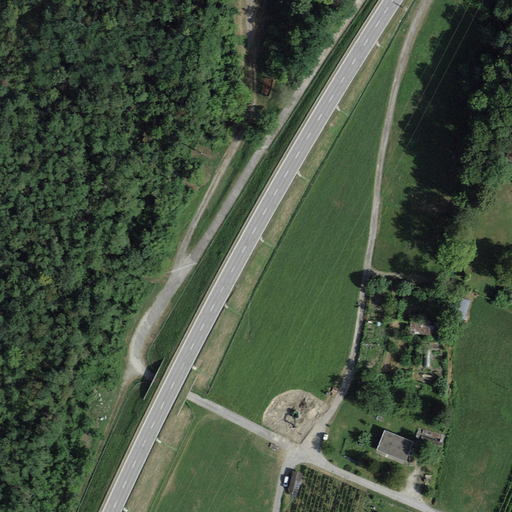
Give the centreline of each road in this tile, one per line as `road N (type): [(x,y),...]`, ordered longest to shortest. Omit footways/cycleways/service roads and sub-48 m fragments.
road 1 (secondary): [(393,0),(274,194),(111,511)]
road 2 (track): [(426,0),(388,114),(348,379),(290,462),(276,511)]
road 3 (track): [(147,375),(132,366),(148,323),(361,0)]
road 4 (track): [(180,278),(187,237),(253,102),(252,0)]
road 5 (track): [(132,366),(71,511)]
road 6 (residential): [(433,511),(302,453)]
